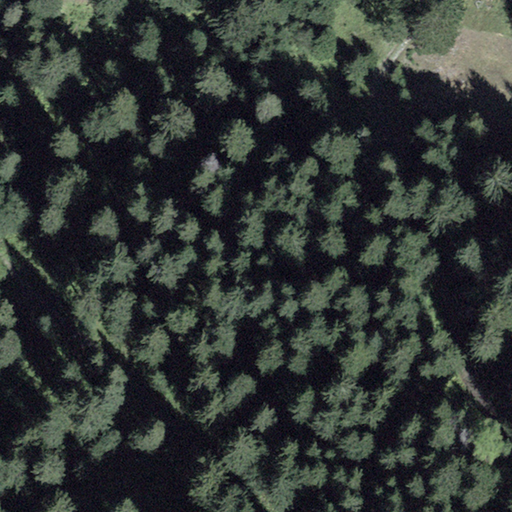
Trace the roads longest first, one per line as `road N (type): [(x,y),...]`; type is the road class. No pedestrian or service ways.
road 1 (track): [(432,0),(375,76),(379,107),(444,284),(468,388),(511,476)]
road 2 (track): [(258,511),(211,457),(0,278)]
